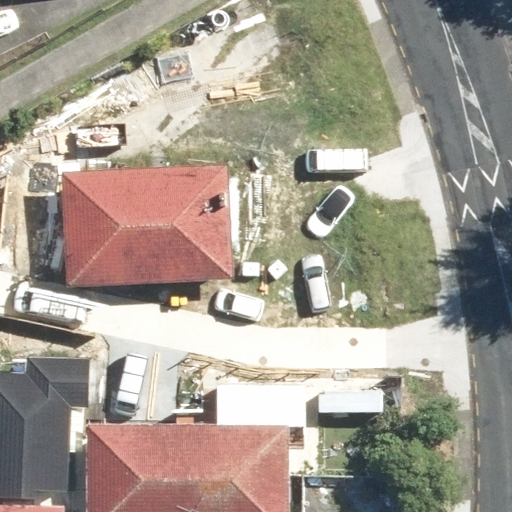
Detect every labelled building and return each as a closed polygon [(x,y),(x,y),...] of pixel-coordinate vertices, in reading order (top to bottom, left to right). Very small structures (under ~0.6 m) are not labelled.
[(0,238),(29,223),(0,167),(0,238)] [(65,181),(69,297),(236,291),(232,175),(65,181)] [(279,214),(297,237),(315,224),(297,200),(279,214)] [(93,403),(96,356),(30,355),(29,370),(0,368),(0,491),(37,494),(37,488),(74,490),(80,402),(93,403)] [(312,421),(313,382),(224,381),(223,420),(312,421)] [(86,511),(288,511),(289,437),(87,436),(86,511)]
